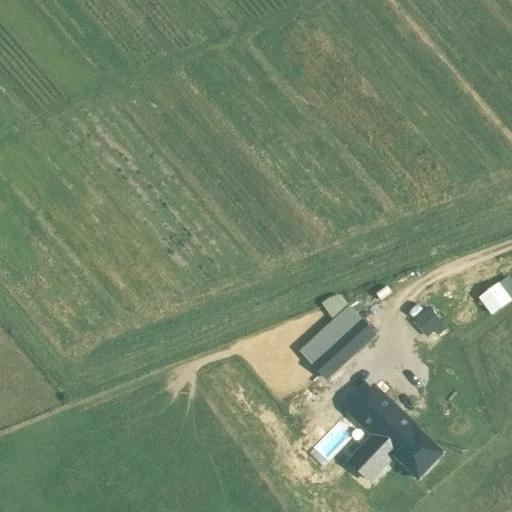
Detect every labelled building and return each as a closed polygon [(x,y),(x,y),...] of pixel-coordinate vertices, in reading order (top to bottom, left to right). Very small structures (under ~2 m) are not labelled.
[(511,279),(508,274),(476,296),(489,315),(511,298),(511,279)] [(333,317),(348,303),(337,291),(322,305),(333,317)] [(428,338),(445,323),(422,298),(405,313),(428,338)] [(348,306),(299,351),(310,364),(360,319),(348,306)] [(361,321),(315,365),(328,380),(374,335),(361,321)] [(421,433),(375,389),(351,414),(384,446),(381,449),(378,447),(376,450),(370,445),(351,464),(371,483),(396,457),(397,459),(421,433)] [(444,455),(421,433),(397,459),(420,480),(444,455)]
